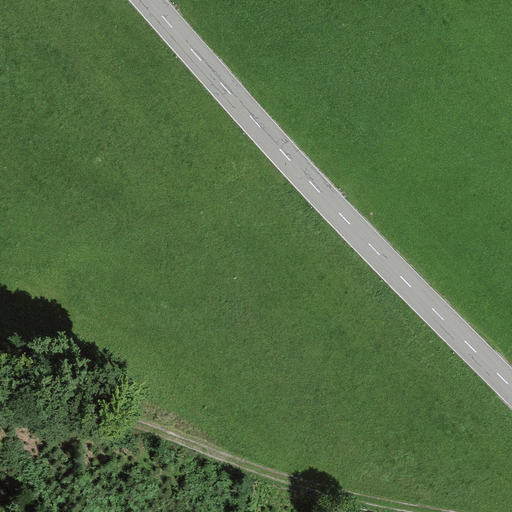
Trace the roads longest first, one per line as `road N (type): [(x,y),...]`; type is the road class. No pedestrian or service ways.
road 1 (tertiary): [(511,387),(331,206),(149,0)]
road 2 (track): [(273,483),(405,511)]
